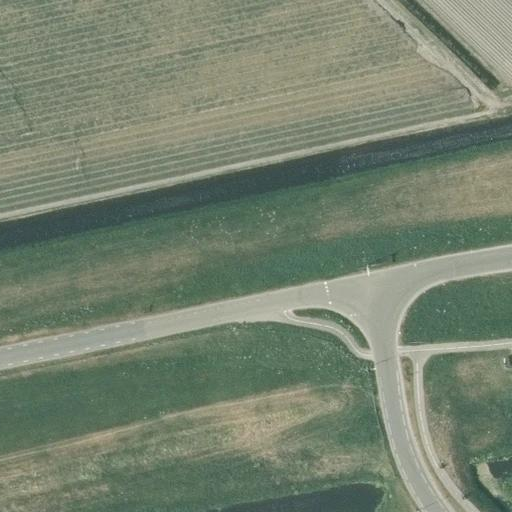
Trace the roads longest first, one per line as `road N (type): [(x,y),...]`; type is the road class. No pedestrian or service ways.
road 1 (unclassified): [(0,356),(373,284)]
road 2 (tertiary): [(437,511),(399,434),(373,284)]
road 3 (tertiary): [(373,284),(511,263)]
